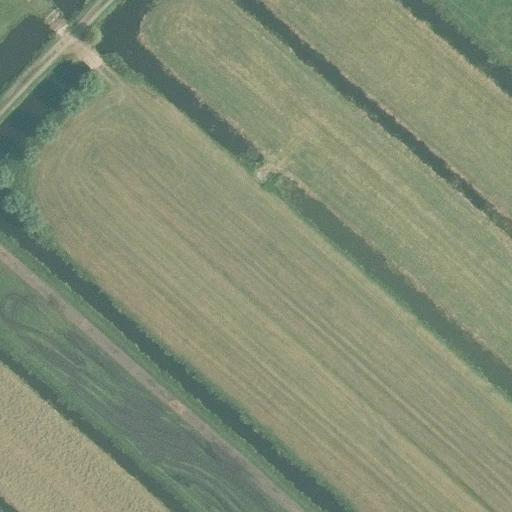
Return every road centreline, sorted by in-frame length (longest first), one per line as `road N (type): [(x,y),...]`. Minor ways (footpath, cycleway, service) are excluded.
road 1 (track): [(242,187),(33,0)]
road 2 (unclassified): [(0,113),(110,0)]
